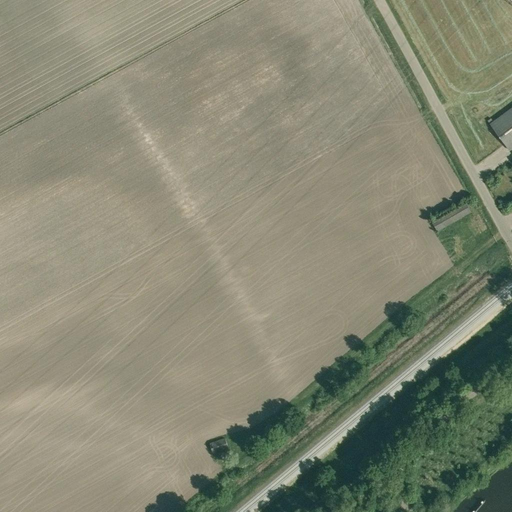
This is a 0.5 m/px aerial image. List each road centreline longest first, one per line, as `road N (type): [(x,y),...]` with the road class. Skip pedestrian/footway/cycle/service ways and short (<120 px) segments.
road 1 (unclassified): [(511,245),(379,0)]
road 2 (unclassified): [(411,511),(398,483),(403,455),(511,360)]
